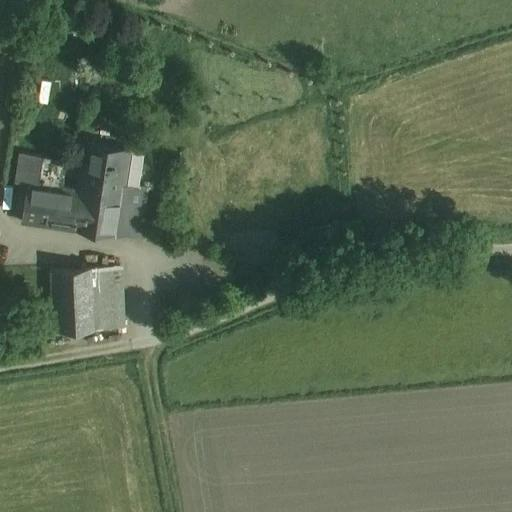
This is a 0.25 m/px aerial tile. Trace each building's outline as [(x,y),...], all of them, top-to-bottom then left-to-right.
[(133,148),(85,141),(78,187),(78,188),(127,195),(129,183),(133,150),(133,148)] [(145,152),(133,150),(129,183),(139,184),(145,152)] [(63,157),(21,152),(17,180),(29,181),(26,206),(74,213),(78,188),(78,187),(58,184),(63,157)] [(139,184),(129,183),(127,195),(121,232),(140,235),(148,186),(139,184)] [(78,188),(74,213),(73,225),(74,225),(73,227),(121,232),(127,195),(78,188)] [(74,213),(26,206),(23,220),(73,227),(74,225),(73,225),(74,213)] [(121,263),(97,264),(99,325),(124,325),(121,263)] [(97,264),(51,266),(54,327),(99,325),(97,264)]
